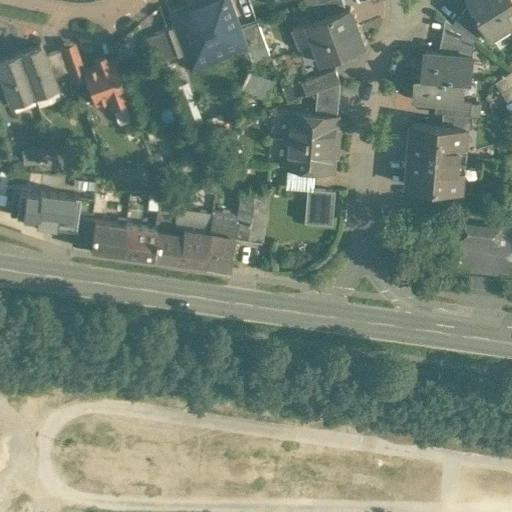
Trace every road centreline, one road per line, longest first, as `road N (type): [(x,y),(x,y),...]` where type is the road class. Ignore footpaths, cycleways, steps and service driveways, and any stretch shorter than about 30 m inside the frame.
road 1 (secondary): [(0,269),(295,311)]
road 2 (residential): [(399,37),(373,108),(365,238)]
road 3 (secondary): [(295,311),(455,334)]
road 4 (residential): [(455,334),(387,283),(365,238)]
